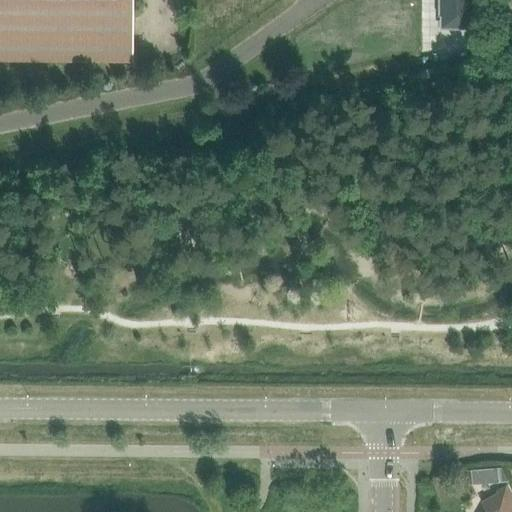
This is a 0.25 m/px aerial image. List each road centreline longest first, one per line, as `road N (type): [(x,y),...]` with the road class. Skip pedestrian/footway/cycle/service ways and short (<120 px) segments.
road 1 (unknown): [(511,178),(248,197),(192,211),(116,205),(0,223)]
road 2 (secondary): [(382,412),(0,409)]
road 3 (secondary): [(511,412),(382,412)]
